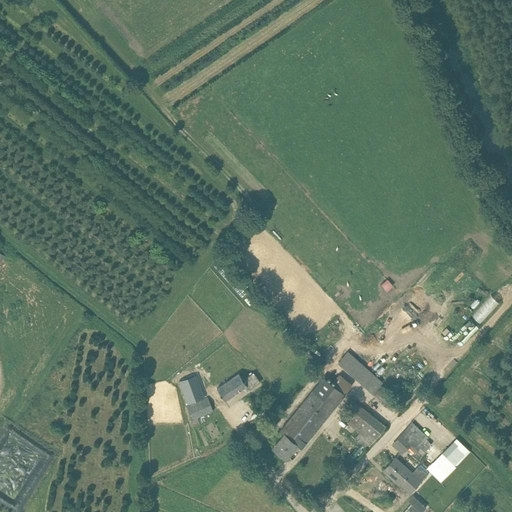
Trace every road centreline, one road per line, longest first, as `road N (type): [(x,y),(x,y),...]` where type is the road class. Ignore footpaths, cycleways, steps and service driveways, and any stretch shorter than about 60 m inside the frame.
road 1 (track): [(412,409),(511,294)]
road 2 (unclassified): [(318,511),(412,409)]
